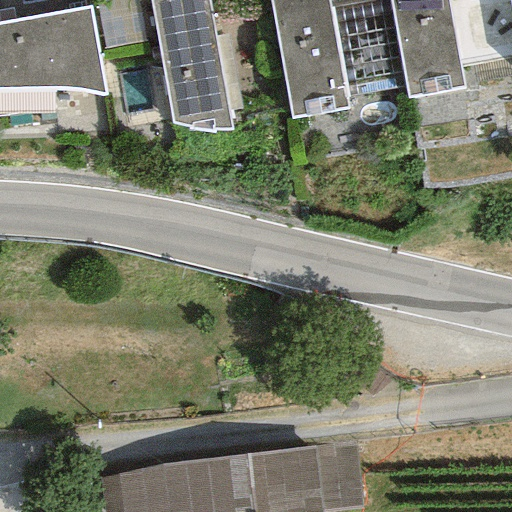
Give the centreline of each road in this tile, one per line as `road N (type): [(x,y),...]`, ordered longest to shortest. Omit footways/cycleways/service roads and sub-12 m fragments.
road 1 (tertiary): [(511,309),(155,229),(0,210)]
road 2 (track): [(0,460),(511,397)]
